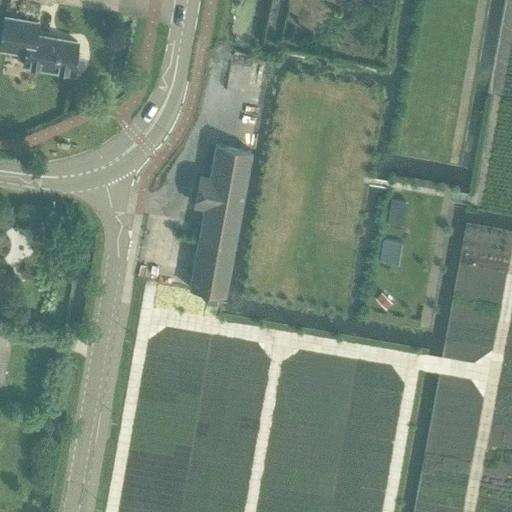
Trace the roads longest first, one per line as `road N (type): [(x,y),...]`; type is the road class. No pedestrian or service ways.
road 1 (tertiary): [(65,511),(113,234),(100,170)]
road 2 (tertiary): [(100,170),(134,151),(159,113),(187,0)]
